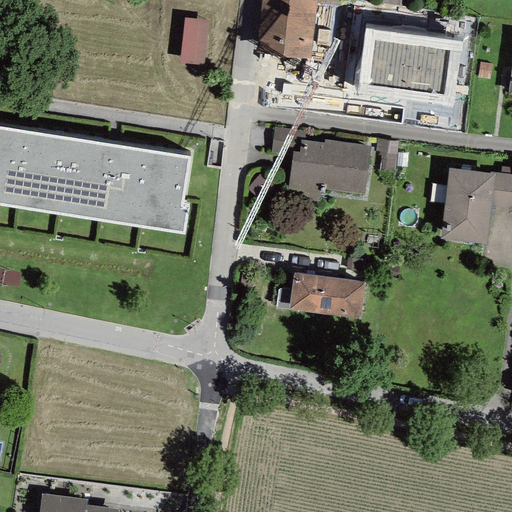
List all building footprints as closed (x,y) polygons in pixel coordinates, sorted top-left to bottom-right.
[(316,0),(261,0),(256,54),(310,59),(316,0)] [(209,21),(184,19),(179,64),(204,66),(209,21)] [(365,29),(357,94),(453,107),(462,43),(365,29)] [(491,64),(480,63),(477,78),(489,80),(491,64)] [(0,208),(62,218),(74,137),(0,126),(0,208)] [(273,128),(271,153),(292,155),(292,152),(299,153),(301,141),(303,141),(304,131),(273,128)] [(74,137),(62,218),(185,237),(190,207),(183,206),(191,155),(74,137)] [(292,155),(287,197),(317,201),(319,188),(363,195),(369,146),(324,140),(324,143),(303,141),(301,141),(299,153),(292,152),(292,155)] [(511,214),(511,172),(511,174),(489,172),(489,174),(448,169),(441,239),(486,244),(489,212),(511,214)] [(359,319),(364,283),(293,274),(288,311),(359,319)] [(40,494),(38,511),(116,511),(117,508),(87,504),(87,500),(40,494)]
